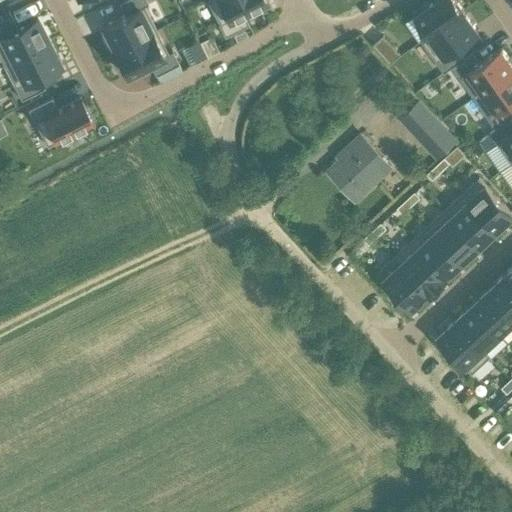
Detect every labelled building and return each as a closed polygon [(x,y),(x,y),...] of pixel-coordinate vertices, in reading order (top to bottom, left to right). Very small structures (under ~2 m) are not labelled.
[(102,25),(114,49),(151,30),(139,6),(148,2),(146,0),(122,0),(120,1),(126,13),(102,25)] [(219,23),(225,35),(247,23),(241,12),(265,0),(218,0),(228,18),(219,23)] [(435,0),(416,14),(430,33),(464,9),(457,0),(435,0)] [(452,65),(464,56),(457,46),(478,31),(464,9),(430,33),(444,54),(436,60),(444,71),(452,65)] [(6,15),(0,18),(0,35),(12,57),(48,39),(36,14),(12,26),(6,15)] [(163,54),(151,30),(114,49),(126,74),(150,61),(156,73),(178,62),(172,50),(163,54)] [(400,52),(383,34),(374,43),(391,61),(400,52)] [(48,39),(12,57),(24,81),(15,86),(21,98),(43,87),(37,75),(61,63),(48,39)] [(482,90),(511,68),(511,60),(501,46),(480,61),(472,51),(464,56),(452,65),(460,76),(468,70),(482,90)] [(156,73),(155,73),(160,82),(182,70),(178,62),(156,73)] [(488,116),(496,127),(510,116),(511,114),(511,106),(508,102),(511,99),(511,68),(482,90),(496,110),(488,116)] [(50,97),(28,108),(34,120),(43,115),(55,140),(92,121),(79,96),(56,108),(50,97)] [(426,125),(442,142),(451,134),(434,116),(426,125)] [(511,144),(511,119),(510,116),(496,127),(490,131),(497,141),(506,136),(511,144)] [(433,151),(442,142),(426,125),(417,133),(433,151)] [(335,154),(339,157),(327,168),(356,199),(392,164),(361,130),(335,154)] [(444,156),(436,163),(440,169),(449,161),(444,156)] [(436,163),(427,171),(432,177),(440,169),(436,163)] [(496,229),(511,214),(511,210),(486,183),(469,199),(496,229)] [(414,190),(406,198),(410,204),(419,196),(414,190)] [(410,204),(406,198),(397,206),(402,211),(410,204)] [(496,229),(469,199),(452,214),(479,245),(496,229)] [(479,245),(452,214),(436,229),(463,259),(479,245)] [(381,222),(372,229),(377,235),(386,227),(381,222)] [(377,235),(372,229),(364,237),(369,243),(377,235)] [(463,259),(436,229),(418,245),(446,275),(463,259)] [(446,275),(418,245),(402,261),(429,291),(446,275)] [(429,291),(402,261),(384,277),(412,307),(429,291)] [(511,278),(506,271),(489,287),(511,312),(511,278)] [(511,321),(511,312),(489,287),(472,302),(500,332),(511,321)] [(500,332),(472,302),(455,318),(483,348),(500,332)] [(483,348),(455,318),(438,334),(466,364),(483,348)] [(511,379),(511,378),(502,386),(507,391),(511,386),(511,379)]
